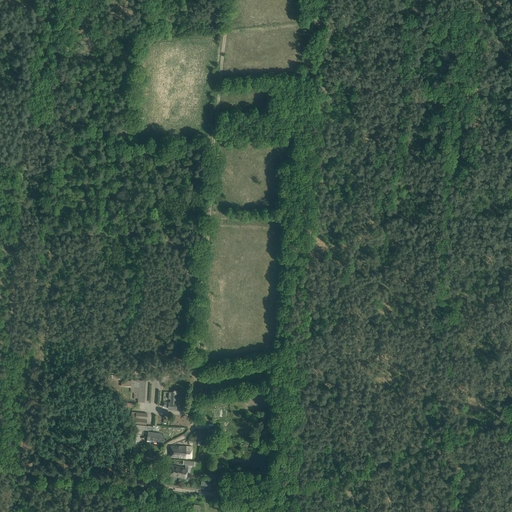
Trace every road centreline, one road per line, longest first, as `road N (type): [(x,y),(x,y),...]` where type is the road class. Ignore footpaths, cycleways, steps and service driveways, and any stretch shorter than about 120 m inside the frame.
road 1 (track): [(0,463),(276,501)]
road 2 (track): [(275,497),(511,414)]
road 3 (track): [(207,241),(231,0)]
road 4 (track): [(197,370),(190,429),(162,452),(137,459),(136,485)]
road 5 (track): [(207,241),(197,370)]
